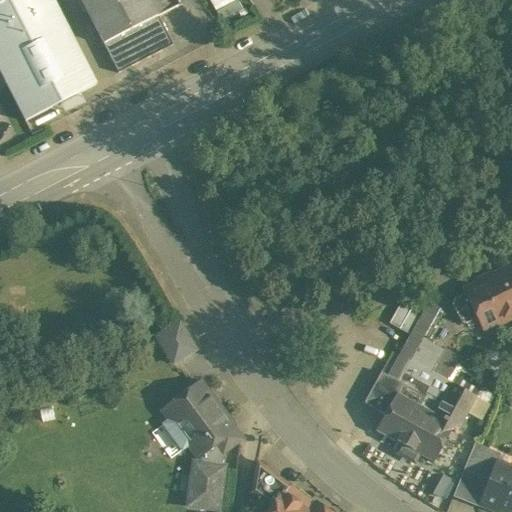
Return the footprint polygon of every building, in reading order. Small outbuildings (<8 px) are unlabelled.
[(0,0),(0,72),(6,85),(25,122),(62,102),(80,93),(97,85),(53,0),(0,0)] [(80,0),(103,44),(158,17),(182,5),(180,2),(178,3),(176,0),(80,0)] [(158,17),(103,44),(118,74),(173,46),(158,17)] [(62,102),(66,109),(84,100),(80,93),(62,102)] [(490,274),(476,282),(475,283),(476,285),(465,290),(466,294),(454,300),(452,305),(461,323),(466,325),(479,319),(484,329),(495,324),(496,325),(498,326),(511,318),(511,278),(507,269),(493,276),(492,275),(490,274)] [(411,335),(388,376),(382,373),(376,383),(393,392),(403,373),(410,361),(422,339),(439,309),(430,300),(422,315),(411,335)] [(390,324),(411,335),(422,315),(401,303),(390,324)] [(180,323),(157,337),(171,361),(173,365),(196,351),(180,323)] [(443,351),(422,339),(410,361),(431,372),(443,351)] [(464,363),(443,351),(431,372),(452,384),(464,363)] [(441,405),(425,398),(431,388),(403,373),(393,392),(397,394),(385,415),(376,431),(434,463),(454,427),(454,426),(435,416),(441,405)] [(173,422),(177,422),(191,441),(194,445),(225,422),(226,420),(225,417),(211,398),(211,396),(211,394),(201,381),(169,406),(166,409),(166,413),(167,417),(169,420),(173,422)] [(393,392),(376,383),(364,403),(385,415),(397,394),(393,392)] [(476,398),(452,384),(441,405),(435,416),(454,426),(454,427),(458,430),(476,398)] [(225,422),(194,445),(191,441),(190,445),(191,449),(193,452),(196,454),(200,455),(202,455),(204,454),(215,446),(223,456),(241,443),(225,422)] [(474,445),(463,471),(477,476),(488,450),(474,445)] [(215,446),(204,454),(202,455),(201,463),(197,464),(195,466),(193,467),(193,470),(189,500),(189,502),(190,504),(192,506),(195,508),(219,511),(225,467),(221,466),(223,456),(215,446)] [(488,450),(477,476),(489,481),(494,468),(499,455),(488,450)] [(290,487),(257,462),(252,493),(273,508),(284,492),(286,493),(290,487)] [(511,511),(511,470),(510,475),(494,468),(489,481),(480,502),(506,511),(511,511)] [(477,476),(463,471),(453,497),(478,507),(480,502),(489,481),(477,476)] [(310,511),(316,505),(291,486),(290,487),(286,493),(310,511)] [(310,511),(286,493),(284,492),(273,508),(269,511),(326,511),(317,504),(316,505),(310,511)]
